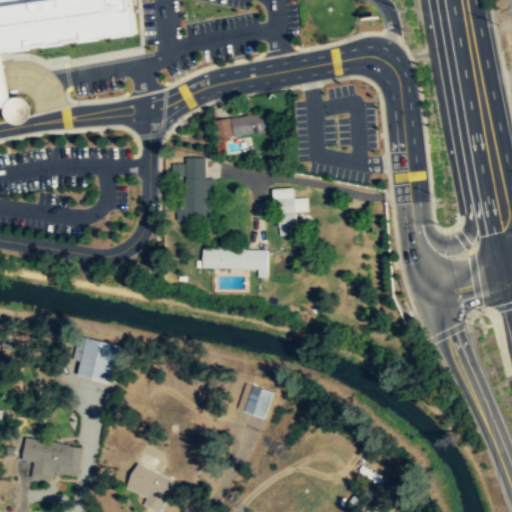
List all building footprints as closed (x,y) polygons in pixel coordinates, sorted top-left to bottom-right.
[(0,0),(0,51),(137,31),(132,0),(0,0)] [(0,106),(10,105),(0,51),(0,106)] [(13,123),(37,122),(37,98),(12,99),(13,123)] [(275,132),(272,113),(217,120),(219,139),(275,132)] [(184,217),(214,216),(213,179),(205,179),(205,158),(185,158),(185,165),(173,165),(174,178),(183,178),(184,217)] [(278,235),(297,234),(297,211),(308,211),(308,198),(294,198),(294,188),(277,188),(278,235)] [(268,249),(202,249),(202,268),(259,268),(259,276),(268,276),(268,249)] [(118,345),(85,337),(76,375),(109,383),(118,345)] [(244,413),(269,419),(276,391),(251,385),(244,413)] [(53,472),(79,475),(82,446),(25,439),(23,460),(34,461),(32,477),(52,479),(53,472)] [(160,511),(175,480),(138,463),(127,487),(145,496),(142,503),(160,511)]
